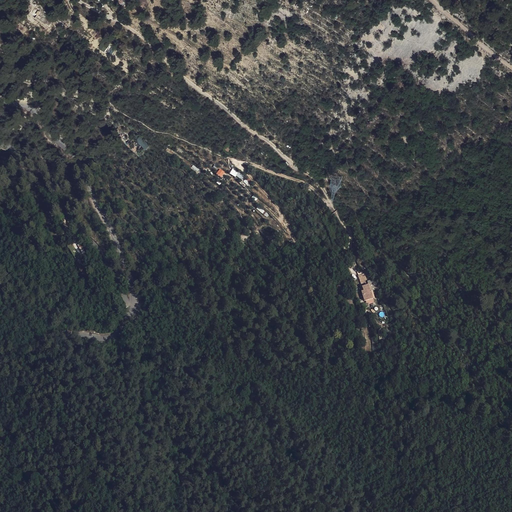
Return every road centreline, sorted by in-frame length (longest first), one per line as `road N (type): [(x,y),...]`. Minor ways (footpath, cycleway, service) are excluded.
road 1 (track): [(329,202),(321,185),(141,35),(79,0)]
road 2 (unclassified): [(133,307),(110,229),(79,172),(35,111),(0,97)]
road 3 (unclassified): [(133,307),(50,181),(0,143)]
road 4 (unclassified): [(0,362),(53,336),(116,336),(133,307)]
